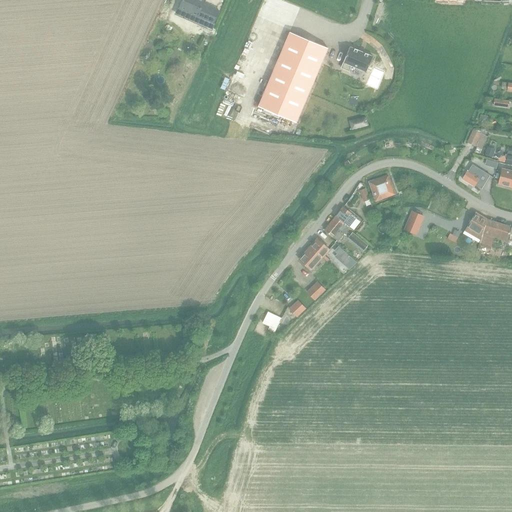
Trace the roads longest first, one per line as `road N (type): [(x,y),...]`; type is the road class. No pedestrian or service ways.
road 1 (unclassified): [(59,511),(142,495),(180,476),(271,277)]
road 2 (residential): [(271,277),(368,167),(398,161),(433,171),(511,217)]
